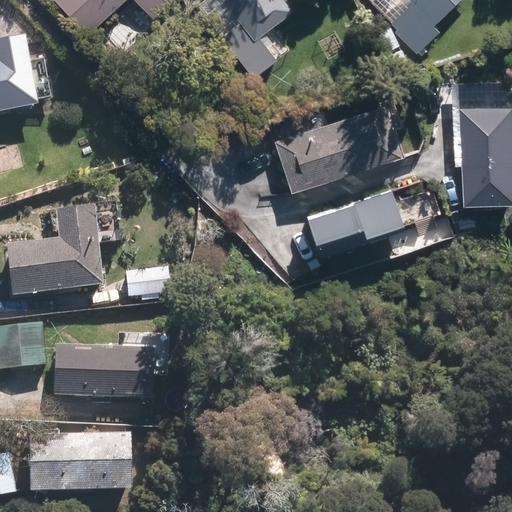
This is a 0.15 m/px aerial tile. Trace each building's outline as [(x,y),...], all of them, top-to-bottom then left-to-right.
[(69,0),(95,29),(129,0),(152,0),(163,13),(178,0),(69,0)] [(233,0),(252,24),(234,38),(262,75),(280,61),(261,36),(297,9),(290,0),(233,0)] [(424,0),(446,23),(469,0),(424,0)] [(9,59),(0,60),(0,108),(49,101),(39,38),(7,43),(9,59)] [(396,112),(286,151),(300,191),(410,152),(396,112)] [(400,182),(308,214),(323,257),(415,225),(400,182)] [(76,238),(11,244),(16,291),(115,281),(108,210),(73,213),(76,238)] [(175,271),(129,275),(130,294),(177,290),(175,271)] [(43,320),(0,325),(0,366),(48,361),(43,320)] [(164,357),(62,351),(60,387),(163,392),(164,357)] [(140,435),(37,437),(38,485),(141,483),(140,435)] [(15,452),(0,455),(0,492),(23,488),(15,452)]
